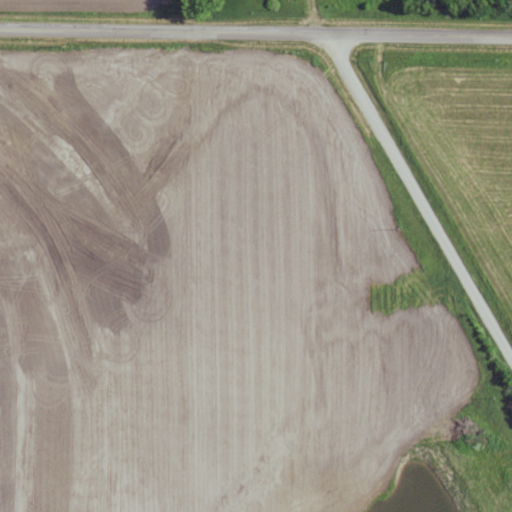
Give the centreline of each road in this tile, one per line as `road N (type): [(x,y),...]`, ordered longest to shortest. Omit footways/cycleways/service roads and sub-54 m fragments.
road 1 (tertiary): [(511,36),(0,29)]
road 2 (residential): [(511,364),(326,34)]
